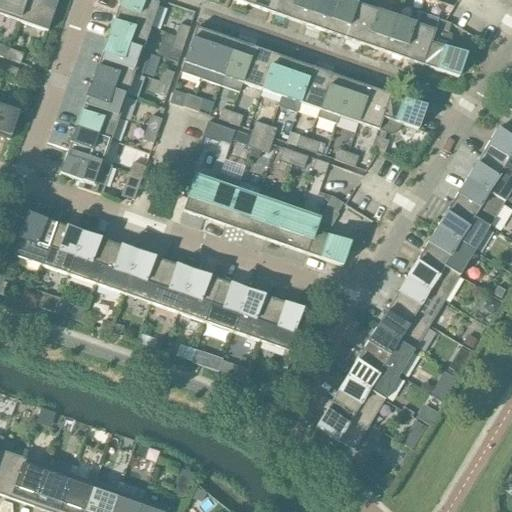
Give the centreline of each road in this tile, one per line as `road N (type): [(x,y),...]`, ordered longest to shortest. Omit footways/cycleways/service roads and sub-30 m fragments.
road 1 (residential): [(359,297),(511,47)]
road 2 (residential): [(359,297),(139,221)]
road 3 (residential): [(22,180),(84,0)]
road 4 (residential): [(280,432),(359,297)]
road 5 (residential): [(139,221),(181,87)]
road 6 (residential): [(139,221),(22,180)]
